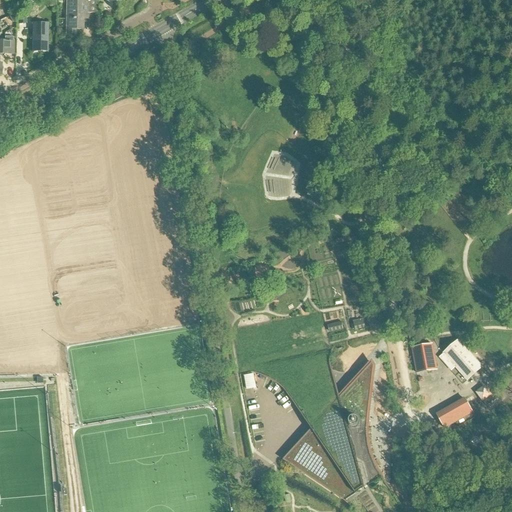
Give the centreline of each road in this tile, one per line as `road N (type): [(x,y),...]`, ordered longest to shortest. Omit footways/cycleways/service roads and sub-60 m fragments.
road 1 (unclassified): [(244,511),(167,52),(157,31)]
road 2 (tertiary): [(157,31),(0,121)]
road 3 (residential): [(0,97),(153,11)]
